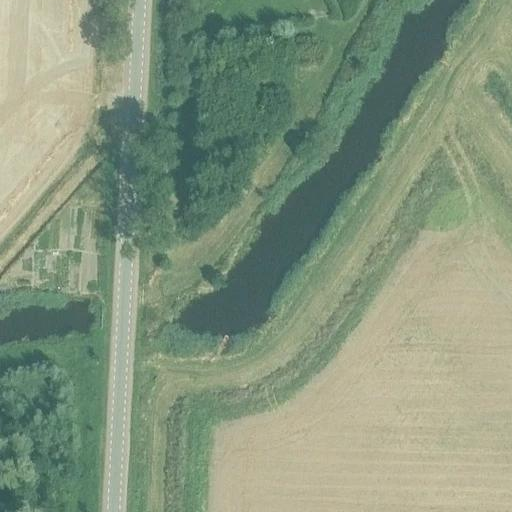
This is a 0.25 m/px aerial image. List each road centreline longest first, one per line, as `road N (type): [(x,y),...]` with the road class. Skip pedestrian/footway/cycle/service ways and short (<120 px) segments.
road 1 (track): [(486,0),(279,330),(244,346),(123,342)]
road 2 (tertiary): [(114,511),(140,0)]
